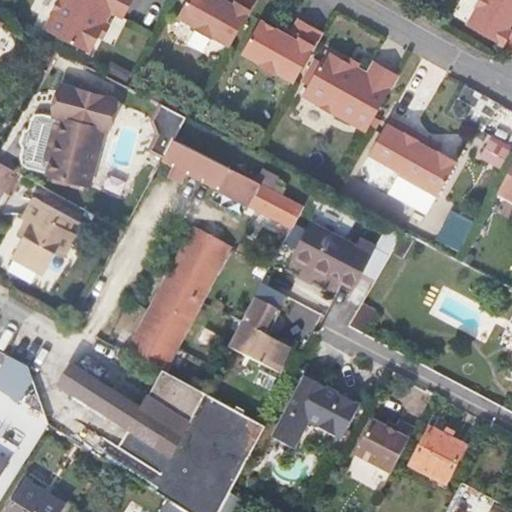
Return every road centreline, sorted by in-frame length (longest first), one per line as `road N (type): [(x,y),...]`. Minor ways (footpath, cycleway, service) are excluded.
road 1 (residential): [(511,429),(309,328)]
road 2 (residential): [(355,0),(511,88)]
